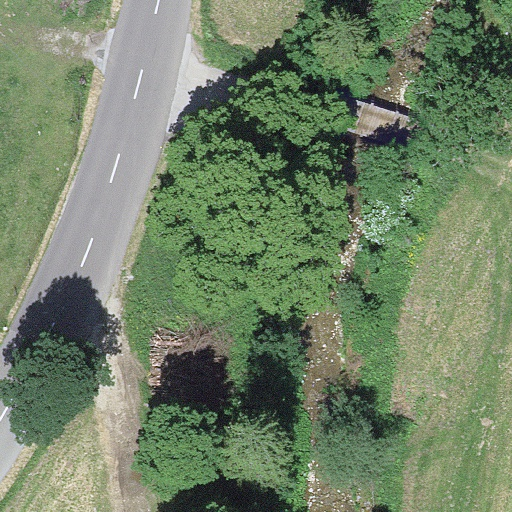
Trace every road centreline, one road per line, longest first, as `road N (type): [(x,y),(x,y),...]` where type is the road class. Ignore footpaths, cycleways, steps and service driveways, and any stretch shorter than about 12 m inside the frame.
road 1 (secondary): [(0,426),(90,257),(122,170)]
road 2 (secondary): [(161,0),(122,170)]
